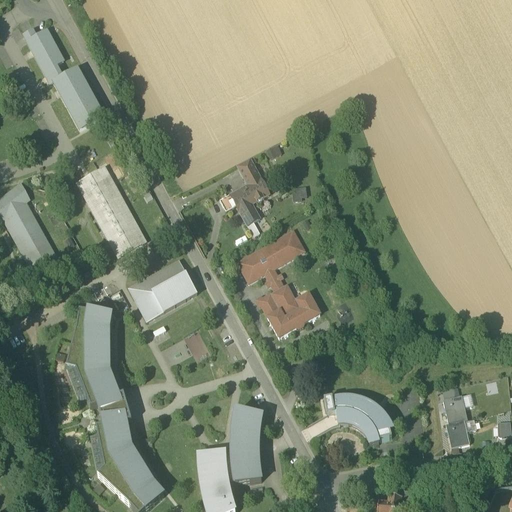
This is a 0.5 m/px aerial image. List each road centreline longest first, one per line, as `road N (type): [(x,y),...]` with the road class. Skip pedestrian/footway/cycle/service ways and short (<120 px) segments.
road 1 (unclassified): [(57,0),(327,488)]
road 2 (residential): [(327,488),(408,467),(511,459)]
